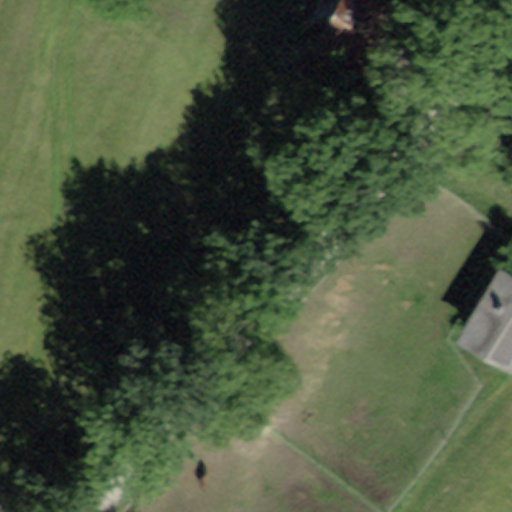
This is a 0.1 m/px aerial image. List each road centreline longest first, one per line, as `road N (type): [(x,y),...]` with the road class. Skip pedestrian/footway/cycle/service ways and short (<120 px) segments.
road 1 (track): [(96,511),(470,60),(511,44)]
road 2 (track): [(62,0),(39,59),(78,207),(66,306),(0,477)]
